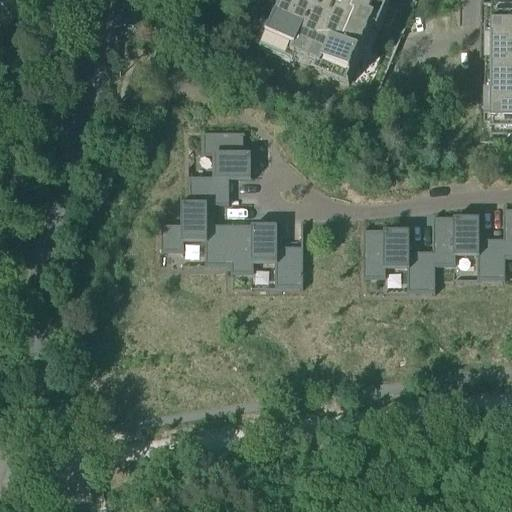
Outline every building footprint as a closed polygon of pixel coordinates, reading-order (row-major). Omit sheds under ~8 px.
[(0,0),(0,27),(6,34),(26,16),(11,0),(0,0)] [(280,0),(259,48),(369,97),(389,52),(412,3),(405,0),(280,0)] [(511,6),(480,6),(480,43),(479,145),(511,145),(511,6)] [(188,182),(188,208),(207,207),(207,210),(229,210),(229,183),(252,183),(252,181),(251,181),(251,158),(243,158),(243,140),(245,140),(245,138),(201,138),(201,140),(203,140),(203,159),(215,159),(215,181),(209,181),(188,182)] [(161,230),(161,258),(182,258),(182,250),(205,250),(205,271),(230,271),(230,279),(231,279),(232,229),(231,229),(231,230),(207,230),(207,210),(207,207),(188,208),(181,208),(181,230),(161,230)] [(511,213),(506,214),(506,212),(503,212),(503,244),(503,253),(505,253),(505,262),(511,261),(511,213)] [(503,253),(503,244),(478,244),(478,220),(476,220),(476,222),(435,222),(435,220),(433,220),(433,257),(433,263),(435,263),(435,269),(454,269),(454,258),(477,258),(477,264),(477,285),(505,285),(505,278),(505,262),(505,253),(503,253)] [(232,229),(231,279),(233,279),(233,277),(252,277),(252,266),(275,266),(275,272),(275,293),(303,293),(303,254),(304,254),(304,252),(303,252),(303,230),(300,230),(300,251),(276,251),(276,228),(274,228),(274,229),(233,230),(233,229),(232,229)] [(365,233),(363,233),(363,284),(365,284),(365,282),(384,282),(384,270),(407,271),(407,276),(407,298),(435,298),(435,286),(435,269),(435,263),(433,263),(433,257),(408,257),(408,233),(406,233),(406,235),(365,235),(365,233)]
